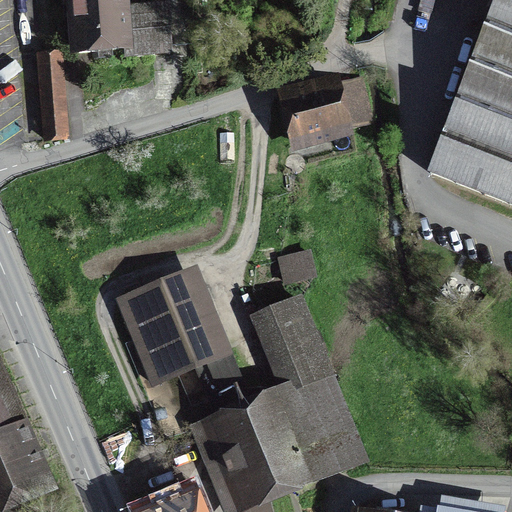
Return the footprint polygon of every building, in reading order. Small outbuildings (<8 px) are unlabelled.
[(72,0),(76,52),(127,48),(127,55),(170,52),(167,7),(145,8),(144,0),(72,0)] [(511,0),(496,0),(431,171),(511,202),(511,0)] [(39,58),(46,140),(66,138),(59,56),(39,58)] [(299,149),(346,138),(345,131),(369,125),(359,85),(336,91),(335,88),(288,98),(299,149)] [(309,253),(281,260),(285,283),(315,275),(309,253)] [(195,367),(218,421),(236,414),(180,279),(119,304),(152,384),(195,367)] [(284,394),(236,414),(218,421),(194,431),(216,484),(222,482),(230,501),(240,497),(244,508),(269,498),(271,509),(264,511),(293,511),(288,490),(364,458),(300,301),(253,321),(284,394)] [(0,508),(44,489),(0,388),(0,508)] [(202,511),(194,491),(143,511),(202,511)]
